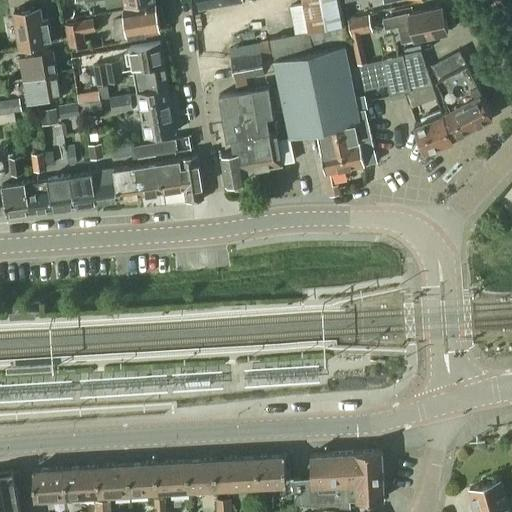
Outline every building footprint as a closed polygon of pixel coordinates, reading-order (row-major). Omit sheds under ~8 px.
[(294,33),(269,38),(274,58),(348,42),(344,24),(339,0),(302,0),(304,11),(290,14),(294,33)] [(159,29),(155,3),(123,8),(124,18),(112,20),(115,37),(159,29)] [(398,14),(383,18),(386,28),(399,25),(400,26),(403,41),(448,31),(442,5),(409,12),(398,14)] [(50,40),(46,15),(15,21),(20,45),(50,40)] [(80,19),(67,21),(71,44),(84,42),(80,19)] [(234,76),(274,70),(272,59),(274,58),(269,38),(229,46),(231,56),(234,76)] [(132,63),(133,68),(164,64),(160,41),(130,46),(130,50),(125,51),(127,63),(132,63)] [(279,85),(277,85),(282,107),(283,107),(290,137),(315,132),(318,131),(318,132),(337,127),(357,123),(356,122),(359,122),(354,94),(361,93),(354,62),(347,64),(343,44),(349,43),(348,42),(274,58),(272,59),(274,70),(276,70),(279,85)] [(20,53),(24,77),(56,71),(52,48),(20,53)] [(382,60),(381,60),(387,85),(388,85),(390,95),(391,95),(392,98),(406,95),(405,91),(411,90),(422,120),(415,123),(425,150),(443,143),(443,142),(441,137),(446,135),(448,140),(448,141),(452,139),(452,138),(451,137),(442,111),(435,94),(421,49),(382,58),(382,60)] [(452,138),(452,139),(453,139),(452,137),(467,129),(469,131),(489,120),(489,118),(492,116),(480,93),(482,92),(482,91),(467,63),(466,64),(459,50),(432,65),(453,106),(442,111),(451,137),(452,138)] [(79,58),(71,60),(72,67),(80,66),(79,58)] [(116,60),(105,62),(108,82),(120,80),(116,60)] [(387,85),(381,60),(376,61),(360,65),(359,65),(365,90),(387,85)] [(105,62),(94,64),(98,84),(108,82),(105,62)] [(167,86),(164,64),(133,68),(134,73),(128,74),(130,85),(136,84),(137,91),(167,86)] [(56,71),(24,77),(28,99),(31,99),(60,94),(56,71)] [(246,76),(235,78),(237,85),(247,84),(246,76)] [(108,85),(98,87),(99,91),(100,98),(110,96),(108,85)] [(269,86),(219,94),(227,140),(231,139),(233,151),(241,150),(245,170),(282,164),(282,163),(281,163),(272,113),(278,112),(277,108),(282,107),(277,85),(269,87),(269,86)] [(130,93),(110,96),(113,112),(133,109),(133,106),(140,105),(141,113),(171,108),(167,86),(137,91),(138,93),(130,93)] [(19,97),(2,100),(4,112),(15,111),(22,109),(19,97)] [(99,99),(78,103),(80,112),(101,108),(99,99)] [(78,101),(60,105),(63,117),(73,116),(80,114),(80,112),(78,103),(78,101)] [(62,122),(59,107),(38,111),(40,126),(62,122)] [(22,109),(15,111),(17,123),(17,126),(30,124),(27,108),(22,109)] [(175,131),(171,108),(141,113),(145,136),(175,131)] [(4,112),(0,113),(0,125),(17,123),(15,111),(4,112)] [(73,116),(63,117),(64,125),(75,123),(73,116)] [(365,164),(357,123),(337,127),(345,168),(365,164)] [(325,172),(345,168),(337,127),(318,132),(321,149),(325,172)] [(189,134),(168,137),(170,150),(191,147),(189,134)] [(138,137),(130,138),(130,140),(132,154),(133,156),(156,152),(154,139),(139,142),(138,137)] [(156,152),(170,150),(168,137),(154,139),(156,152)] [(130,140),(111,143),(113,157),(132,154),(130,140)] [(104,157),(101,143),(88,145),(91,160),(104,157)] [(78,164),(75,144),(66,146),(69,166),(78,164)] [(233,151),(220,153),(226,184),(229,183),(232,186),(237,185),(239,182),(247,180),(245,170),(241,150),(233,151)] [(47,169),(44,152),(31,154),(34,171),(47,169)] [(24,173),(22,155),(8,157),(10,175),(24,173)] [(197,155),(180,158),(184,188),(186,199),(190,202),(201,201),(204,197),(197,155)] [(180,158),(158,161),(162,191),(184,188),(180,158)] [(135,164),(140,194),(162,191),(158,161),(135,164)] [(118,197),(140,194),(135,164),(114,167),(118,197)] [(114,167),(91,170),(96,201),(118,197),(114,167)] [(70,174),(74,204),(96,201),(91,170),(70,174)] [(70,174),(47,177),(51,207),(74,204),(70,174)] [(47,177),(25,180),(29,210),(51,207),(47,177)] [(5,214),(29,210),(25,180),(1,184),(5,214)] [(384,494),(382,450),(311,454),(312,477),(294,478),(295,502),(348,505),(348,498),(384,497),(384,494)] [(260,456),(257,457),(258,486),(286,484),(284,455),(267,456),(267,454),(260,455),(260,456)] [(229,458),(215,459),(216,488),(258,486),(257,457),(236,458),(236,456),(229,456),(229,458)] [(188,460),(189,489),(216,488),(215,459),(211,459),(211,457),(204,458),(204,459),(188,460)] [(158,491),(189,489),(188,460),(172,461),(172,459),(165,460),(165,462),(157,462),(158,491)] [(145,463),(128,464),(130,492),(158,491),(157,462),(153,462),(153,461),(145,461),(145,463)] [(106,465),(98,465),(99,494),(130,492),(128,464),(114,464),(113,463),(106,463),(106,465)] [(67,496),(99,494),(98,465),(94,466),(94,464),(86,464),(87,466),(65,467),(67,496)] [(35,497),(67,496),(65,467),(62,467),(62,466),(55,466),(55,468),(33,469),(35,497)] [(0,511),(19,511),(13,470),(0,472),(0,511)] [(498,480),(467,488),(473,511),(493,511),(506,509),(498,480)] [(271,511),(270,491),(259,492),(259,511),(271,511)] [(165,497),(154,497),(155,508),(166,507),(165,497)] [(230,511),(230,498),(217,499),(217,511),(230,511)] [(217,511),(217,499),(208,499),(208,511),(217,511)] [(111,511),(111,500),(95,500),(95,511),(107,511),(106,511),(111,511)]
